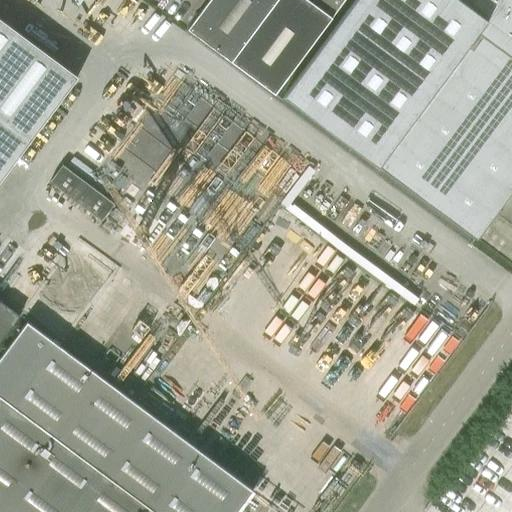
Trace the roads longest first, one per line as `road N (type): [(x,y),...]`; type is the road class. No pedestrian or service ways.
road 1 (unknown): [(0,227),(109,70),(128,57),(155,56),(186,65),(511,313)]
road 2 (unclassified): [(372,511),(511,327)]
